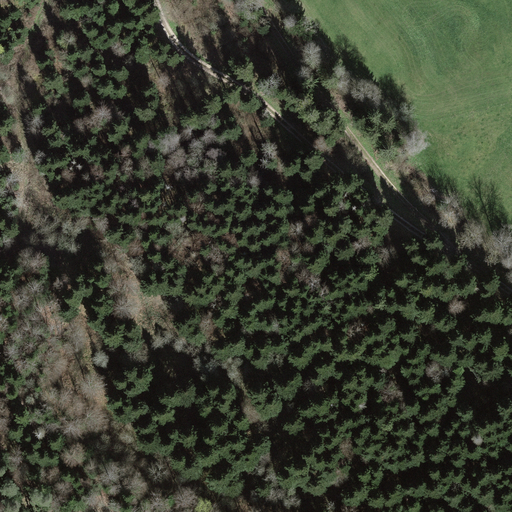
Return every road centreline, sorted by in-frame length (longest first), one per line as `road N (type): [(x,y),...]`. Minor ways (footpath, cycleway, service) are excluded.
road 1 (track): [(256,0),(361,164),(511,299)]
road 2 (track): [(157,0),(192,61),(253,94),(447,248)]
road 3 (track): [(0,263),(26,214),(22,102),(43,0)]
